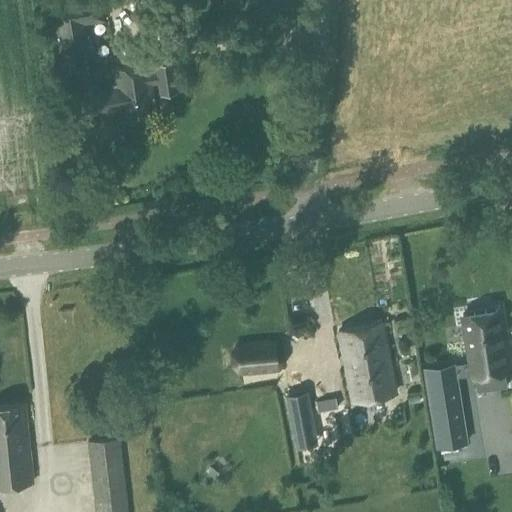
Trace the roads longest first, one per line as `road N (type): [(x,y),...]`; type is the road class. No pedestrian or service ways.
road 1 (tertiary): [(0,268),(308,224)]
road 2 (unclassified): [(308,224),(327,0)]
road 3 (tertiary): [(308,224),(511,188)]
